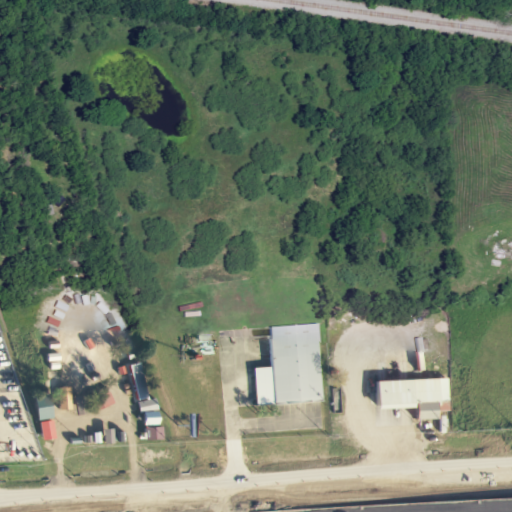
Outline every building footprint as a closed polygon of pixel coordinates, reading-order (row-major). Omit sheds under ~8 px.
[(266,326),(315,322),(320,399),(272,403),(270,368),(266,326)] [(54,340),(52,346),(61,350),(68,333),(46,323),(41,335),(54,340)] [(141,402),(152,399),(143,363),(132,366),(141,402)] [(253,369),(270,368),(272,403),(256,404),(253,369)] [(374,409),(373,382),(446,377),(447,400),(435,401),(410,402),(411,407),(374,409)] [(38,399),(42,421),(58,419),(54,396),(38,399)] [(81,416),(90,414),(87,397),(78,399),(81,416)] [(141,401),(142,413),(146,413),(147,426),(162,425),(161,400),(141,401)] [(437,427),(413,429),(411,407),(410,402),(435,401),(437,427)] [(43,423),(46,441),(59,439),(56,421),(43,423)]
